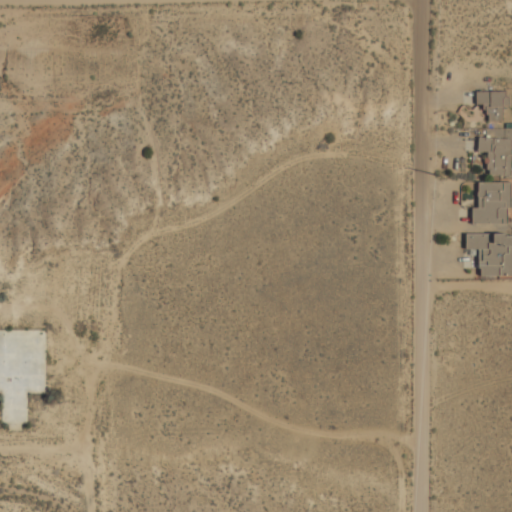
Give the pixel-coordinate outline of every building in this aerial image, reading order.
[(486,120),(505,120),(505,90),(475,90),(475,103),(486,103),(486,120)] [(510,173),(510,137),(477,137),(477,153),(486,153),(486,173),(510,173)] [(511,181),(478,181),(478,203),(471,203),(471,222),(510,223),(511,181)] [(464,251),(476,251),(476,275),(511,275),(511,231),(464,232),(464,251)] [(45,395),(46,328),(0,328),(0,424),(27,425),(27,395),(45,395)]
